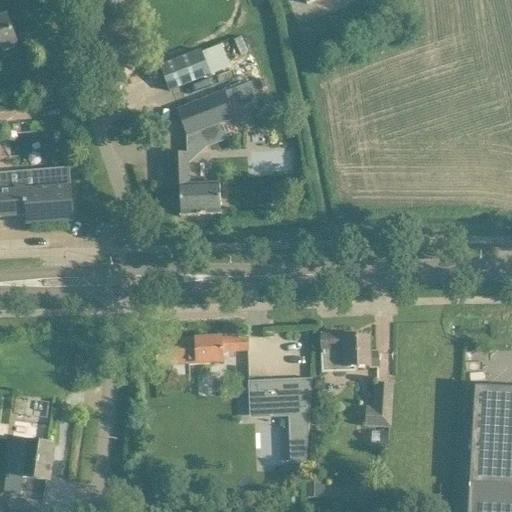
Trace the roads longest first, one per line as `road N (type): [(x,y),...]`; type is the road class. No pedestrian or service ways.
road 1 (secondary): [(229,277),(511,275)]
road 2 (unclassified): [(120,231),(118,165),(55,0)]
road 3 (unclassified): [(98,511),(115,290)]
